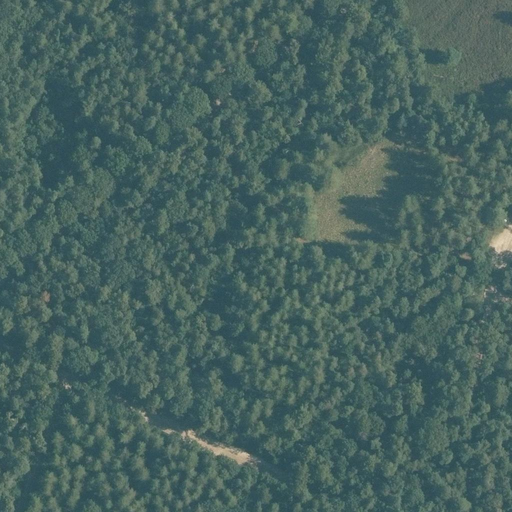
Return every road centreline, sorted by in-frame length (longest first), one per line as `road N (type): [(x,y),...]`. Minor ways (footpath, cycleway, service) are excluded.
road 1 (track): [(23,0),(183,90),(186,157),(252,181),(285,229),(311,248),(350,259),(494,261)]
road 2 (track): [(511,211),(480,316),(465,511)]
road 3 (track): [(66,385),(326,511)]
road 4 (track): [(66,385),(186,157)]
road 5 (track): [(185,136),(0,282)]
road 6 (track): [(354,0),(189,130)]
